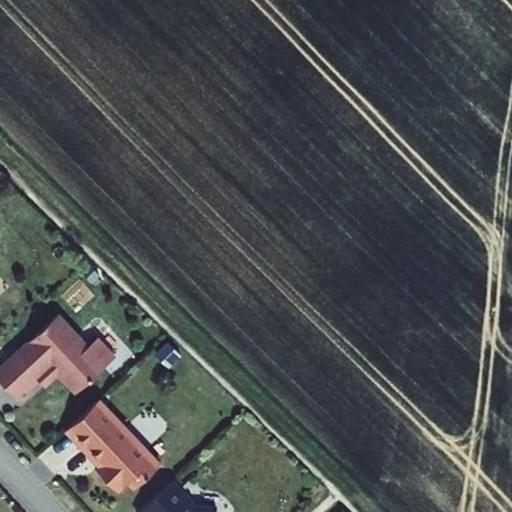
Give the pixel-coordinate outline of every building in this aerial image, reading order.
[(88,382),(126,347),(109,328),(99,336),(70,304),(5,363),(27,387),(36,379),(60,357),(67,365),(70,363),(88,382)] [(56,375),(67,365),(60,357),(36,379),(38,382),(51,370),(56,375)] [(115,393),(108,387),(105,390),(111,397),(115,393)] [(150,435),(137,422),(140,419),(115,393),(111,397),(105,390),(76,418),(100,443),(103,441),(112,450),(106,456),(128,479),(139,469),(142,465),(148,471),(170,450),(153,433),(150,435)] [(148,471),(142,465),(139,469),(145,475),(148,471)] [(200,495),(190,494),(173,479),(139,511),(213,511),(214,507),(214,500),(200,495)]
